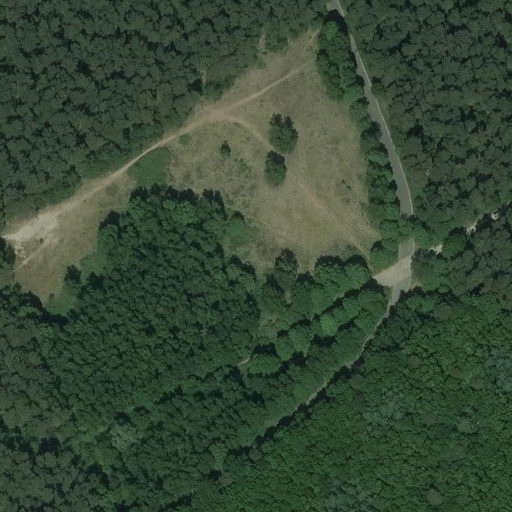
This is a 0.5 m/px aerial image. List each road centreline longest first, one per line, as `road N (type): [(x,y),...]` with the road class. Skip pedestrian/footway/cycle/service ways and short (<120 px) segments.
road 1 (unclassified): [(336,0),(393,151),(407,218),(397,304),(346,375),(179,511)]
road 2 (track): [(511,207),(406,268)]
